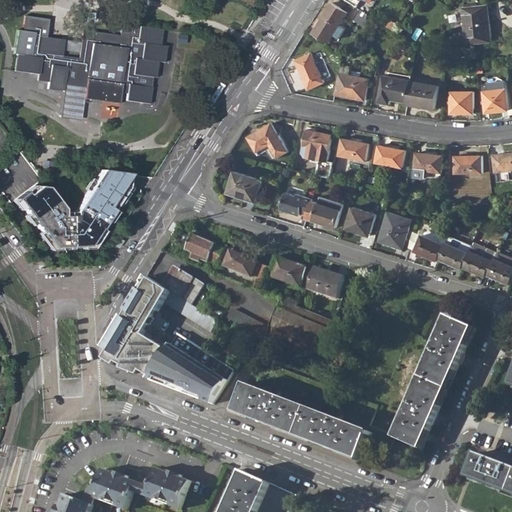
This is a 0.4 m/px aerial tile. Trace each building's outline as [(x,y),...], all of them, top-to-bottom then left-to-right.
[(330,42),(349,12),(333,2),(314,32),(330,42)] [(468,44),(494,41),(489,5),(464,7),(468,44)] [(368,27),(369,14),(361,9),(354,19),(368,27)] [(64,84),(85,87),(83,98),(118,103),(120,92),(126,93),(125,101),(148,104),(151,87),(150,87),(152,77),(155,78),(157,62),(163,62),(166,46),(159,45),(161,29),(129,25),(127,36),(82,30),(80,42),(79,52),(78,58),(60,56),(61,50),(63,40),(63,39),(45,37),(48,19),(24,16),(22,31),(17,30),(14,54),(17,55),(15,71),(37,74),(36,81),(48,82),(47,88),(63,90),(64,84)] [(80,42),(63,40),(61,50),(79,52),(80,42)] [(311,89),(326,82),(313,53),(297,60),(311,89)] [(389,72),(388,76),(386,75),(381,102),(392,104),(392,99),(409,102),(413,81),(414,76),(389,72)] [(368,99),(371,78),(349,74),(346,95),(368,99)] [(488,112),(510,110),(507,80),(488,83),(489,91),(485,91),(488,112)] [(437,108),(440,86),(413,81),(409,102),(409,103),(437,108)] [(64,84),(63,90),(60,115),(81,117),(83,98),(85,87),(64,84)] [(475,113),(475,92),(453,92),(453,113),(475,113)] [(281,135),(283,125),(273,123),(249,137),(260,155),(269,149),(268,146),(271,144),(279,158),(290,151),(281,135)] [(330,161),(334,134),(307,130),(304,147),(303,151),(307,156),(322,159),(319,175),(322,176),(331,177),(334,162),(330,161)] [(367,160),(371,143),(343,138),(340,155),(367,160)] [(269,149),(275,159),(279,158),(271,144),(268,146),(269,149)] [(404,167),(407,150),(380,145),(377,162),(404,167)] [(497,172),(511,170),(511,152),(495,155),(497,172)] [(444,172),(445,155),(417,153),(416,170),(444,172)] [(484,173),(484,155),(456,156),(457,173),(484,173)] [(258,201),(265,180),(237,171),(230,191),(242,194),(242,196),(258,201)] [(22,192),(20,189),(6,200),(46,251),(85,249),(125,192),(125,175),(97,172),(67,218),(53,216),(54,209),(38,187),(28,186),(22,192)] [(358,183),(348,181),(347,187),(356,189),(358,183)] [(298,194),(297,196),(287,192),(281,209),(301,215),(302,213),(309,215),(314,199),(298,194)] [(425,201),(426,195),(415,193),(413,199),(424,202),(425,201)] [(432,203),(434,197),(426,195),(425,201),(432,203)] [(338,227),(346,204),(321,196),(320,200),(314,198),(314,199),(309,215),(314,217),(325,221),(325,223),(338,227)] [(372,235),(379,214),(355,207),(348,228),(372,235)] [(404,248),(414,219),(390,212),(381,241),(404,248)] [(173,232),(177,224),(175,223),(173,222),(168,230),(173,232)] [(425,235),(418,250),(441,260),(442,258),(450,239),(444,236),(432,230),(428,232),(426,235),(425,235)] [(218,245),(218,244),(193,234),(187,250),(194,253),(192,259),(201,263),(203,260),(210,263),(211,261),(220,265),(227,248),(218,245)] [(466,266),(475,246),(452,236),(450,239),(442,258),(465,268),(466,266)] [(118,238),(113,245),(115,247),(117,248),(122,240),(118,238)] [(490,274),(499,252),(477,242),(475,246),(466,266),(489,276),(490,274)] [(259,264),(260,262),(232,250),(226,266),(254,278),(254,276),(259,264)] [(511,255),(500,251),(499,252),(490,274),(511,283),(511,255)] [(292,264),(293,263),(279,258),(274,277),(302,286),(308,269),(292,264)] [(271,268),(259,264),(254,276),(259,277),(267,281),(271,268)] [(164,286),(167,288),(180,268),(177,265),(164,286)] [(194,305),(206,284),(180,268),(167,288),(188,301),(194,305)] [(340,299),(347,277),(318,268),(311,290),(340,299)] [(131,303),(156,319),(166,303),(212,333),(220,321),(194,305),(188,301),(167,288),(164,286),(148,276),(131,303)] [(267,281),(259,277),(254,288),(263,292),(267,281)] [(284,300),(272,329),(235,309),(230,319),(237,323),(236,325),(254,335),(267,342),(270,334),(336,361),(344,364),(358,331),(348,327),(337,322),(300,307),(284,300)] [(150,380),(172,346),(149,331),(156,319),(131,303),(103,348),(104,362),(150,380)] [(412,332),(380,405),(259,360),(238,413),(264,423),(265,420),(275,424),(274,427),(326,447),(327,444),(337,447),(335,450),(362,461),(369,443),(390,452),(396,438),(423,449),(434,425),(431,423),(436,413),(438,415),(461,365),(458,363),(462,354),(465,355),(477,329),(450,316),(438,343),(412,332)] [(216,353),(219,349),(192,332),(187,339),(215,356),(216,353)] [(271,344),(287,352),(290,345),(274,338),(271,344)] [(230,381),(173,345),(172,346),(150,380),(215,404),(230,381)] [(334,367),(341,371),(344,364),(336,361),(334,367)] [(511,465),(506,464),(499,461),(480,454),(471,478),(511,493),(511,465)] [(184,478),(168,472),(159,469),(152,488),(145,485),(142,494),(158,500),(159,497),(174,503),(172,506),(183,510),(193,482),(184,478)] [(130,479),(115,473),(105,470),(99,488),(95,498),(97,499),(105,502),(106,498),(121,504),(120,507),(129,511),(136,492),(139,483),(130,479)] [(115,473),(130,479),(131,477),(116,471),(115,473)] [(260,511),(272,486),(246,475),(239,492),(236,491),(234,497),(236,499),(231,511),(228,511),(227,511),(260,511)] [(136,492),(142,494),(145,485),(139,483),(136,492)] [(85,501),(95,505),(97,499),(95,498),(99,488),(91,486),(85,501)] [(92,511),(95,505),(85,501),(67,495),(64,503),(60,511),(92,511)] [(158,500),(172,506),(174,503),(159,497),(158,500)] [(228,511),(231,511),(236,499),(234,497),(228,511)] [(105,502),(120,507),(121,504),(106,498),(105,502)]
